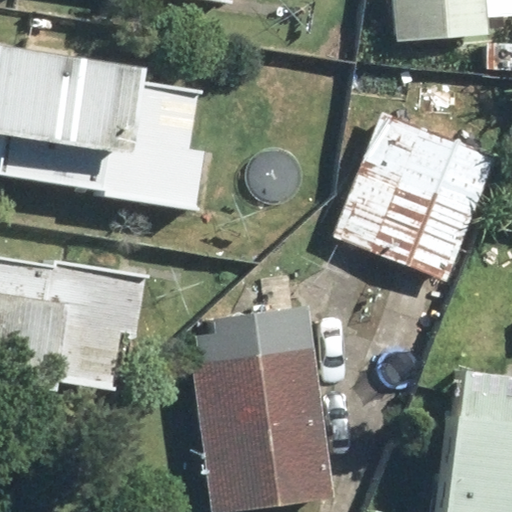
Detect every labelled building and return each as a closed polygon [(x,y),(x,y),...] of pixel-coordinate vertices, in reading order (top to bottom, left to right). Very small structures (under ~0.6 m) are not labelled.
[(391,0),(392,35),(485,34),(484,0),(391,0)] [(0,172),(192,205),(202,149),(192,147),(202,90),(130,78),(134,60),(0,37),(0,172)] [(491,157),(377,113),(330,235),(443,279),(491,157)] [(0,254),(0,377),(42,384),(43,377),(108,386),(115,333),(132,335),(141,275),(0,254)] [(210,332),(194,334),(198,361),(189,362),(209,510),(326,495),(301,305),(208,318),(210,332)] [(511,511),(511,381),(458,378),(455,426),(442,425),(436,511),(511,511)]
